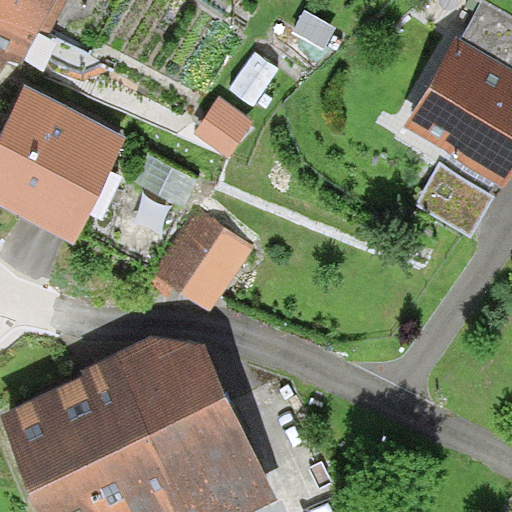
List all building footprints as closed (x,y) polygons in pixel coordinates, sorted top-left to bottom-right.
[(0,0),(0,12),(5,4),(28,17),(37,0),(0,0)] [(511,72),(444,35),(402,111),(495,162),(511,131),(511,72)] [(26,62),(0,114),(0,188),(74,225),(115,246),(154,265),(200,174),(122,135),(132,115),(26,62)] [(213,102),(200,121),(230,143),(244,123),(213,102)] [(207,204),(164,261),(213,298),(256,242),(207,204)] [(186,325),(0,412),(47,511),(104,511),(131,500),(136,511),(191,511),(259,480),(186,325)]
